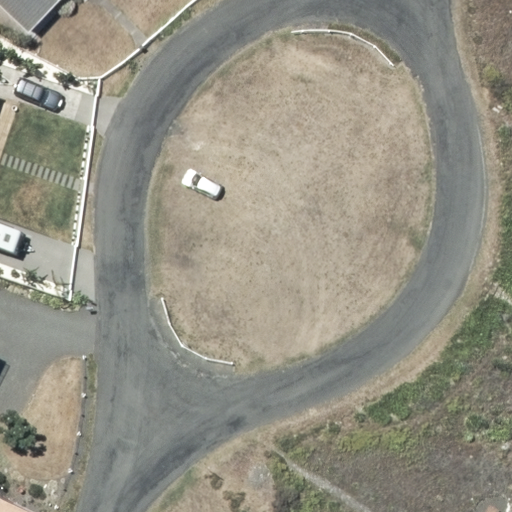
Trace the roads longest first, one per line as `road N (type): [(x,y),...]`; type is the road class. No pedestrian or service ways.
road 1 (residential): [(372,0),(408,68),(416,173),(413,244),(384,316),(333,351),(229,386),(98,393)]
road 2 (residential): [(98,393),(73,261),(90,135),(112,85),(235,0)]
road 3 (residential): [(45,511),(98,393)]
